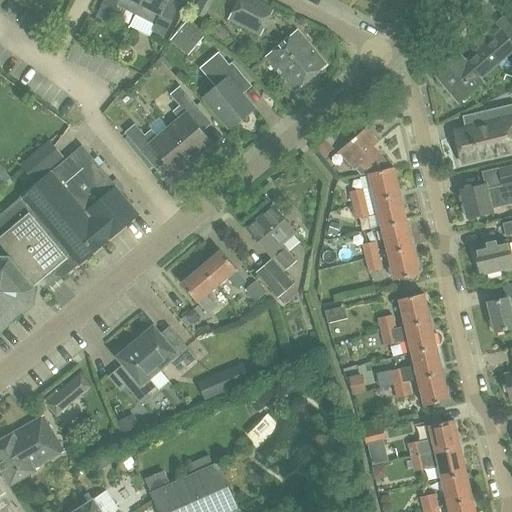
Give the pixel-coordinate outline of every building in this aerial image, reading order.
[(116,6),(135,16),(142,0),(104,0),(103,4),(102,3),(96,16),(105,21),(112,8),(114,9),(116,6)] [(153,29),(165,35),(180,6),(169,0),(168,0),(142,0),(135,16),(155,26),(153,29)] [(237,0),(227,20),(260,36),(274,8),(258,0),(237,0)] [(171,40),(188,55),(204,37),(186,22),(171,40)] [(432,72),(458,103),(483,83),(480,79),(511,52),(511,34),(508,38),(501,30),(492,37),(487,31),(473,42),(478,49),(464,60),(457,52),(432,72)] [(267,57),(295,90),(325,64),(296,31),(267,57)] [(230,129),(253,109),(240,93),(240,88),(248,82),(232,62),(229,65),(218,52),(202,66),(216,83),(215,88),(204,98),(230,129)] [(132,91),(139,77),(128,72),(122,86),(132,91)] [(168,128),(194,159),(212,143),(199,128),(208,120),(180,87),(170,95),(179,106),(172,112),(178,119),(168,128)] [(454,130),(462,164),(511,151),(511,140),(511,135),(511,134),(511,104),(481,112),(483,123),(454,130)] [(257,143),(271,136),(264,122),(250,129),(257,143)] [(162,159),(175,174),(194,159),(168,128),(157,136),(151,130),(145,136),(135,125),(125,133),(153,166),(162,159)] [(361,175),(368,173),(390,168),(372,146),(378,142),(367,129),(340,151),(354,169),(355,169),(361,175)] [(331,149),(324,141),(315,148),(323,156),(331,149)] [(0,331),(33,304),(35,287),(35,286),(59,265),(67,275),(139,214),(82,147),(52,172),(51,171),(21,197),(0,214),(0,331)] [(11,176),(0,162),(0,182),(1,184),(11,176)] [(511,165),(483,173),(486,184),(460,190),(467,218),(493,212),(492,209),(511,203),(511,165)] [(375,200),(400,194),(393,167),(390,168),(368,173),(375,200)] [(349,192),(353,206),(366,202),(363,189),(350,192),(349,192)] [(378,214),(381,228),(406,222),(400,194),(375,200),(375,201),(375,200),(366,202),(353,206),(356,220),(378,214)] [(247,228),(272,258),(273,259),(274,257),(286,271),(297,262),(282,244),(296,232),(273,206),(247,228)] [(511,221),(502,224),(505,236),(511,234),(511,221)] [(341,225),(331,222),(327,232),(338,235),(341,225)] [(381,228),(388,255),(413,249),(406,222),(381,228)] [(474,248),(480,275),(511,267),(511,258),(508,240),(474,248)] [(366,258),(379,255),(376,241),(362,245),(366,258)] [(388,255),(394,280),(419,274),(413,249),(388,255)] [(220,251),(201,267),(217,286),(227,277),(237,290),(247,282),(220,251)] [(382,269),(379,255),(366,258),(369,272),(382,269)] [(257,272),(278,297),(293,284),(272,259),(257,272)] [(181,283),(207,314),(217,307),(207,294),(217,286),(201,267),(181,283)] [(246,289),(255,301),(265,293),(256,281),(246,289)] [(487,303),(494,332),(511,327),(511,283),(502,285),(505,299),(487,303)] [(405,326),(430,320),(423,293),(399,299),(405,326)] [(325,311),(328,323),(347,319),(345,306),(325,311)] [(378,318),(381,332),(397,328),(393,314),(378,318)] [(411,353),(436,347),(430,320),(405,326),(397,328),(381,332),(385,346),(408,340),(411,353)] [(132,338),(159,370),(169,362),(179,373),(196,358),(181,340),(172,348),(153,326),(150,329),(147,326),(132,338)] [(126,386),(141,405),(159,390),(149,378),(159,370),(132,338),(118,351),(120,353),(117,357),(135,379),(126,386)] [(409,381),(418,379),(443,373),(436,347),(411,353),(414,365),(390,371),(393,385),(409,381)] [(198,383),(206,401),(251,381),(242,363),(198,383)] [(418,379),(424,406),(449,400),(443,373),(418,379)] [(81,374),(68,385),(78,397),(91,386),(81,374)] [(353,395),(366,392),(362,375),(349,378),(353,395)] [(412,395),(409,381),(393,385),(397,398),(412,395)] [(69,404),(59,392),(46,403),(56,415),(69,404)] [(0,440),(0,468),(10,486),(36,471),(34,468),(60,453),(40,418),(13,433),(0,440)] [(117,423),(124,440),(132,436),(125,420),(117,423)] [(435,452),(460,446),(453,420),(429,426),(432,439),(423,441),(426,455),(435,453),(435,452)] [(363,432),(366,444),(385,439),(382,428),(363,432)] [(411,458),(426,455),(423,441),(407,445),(411,458)] [(441,479),(466,473),(460,446),(435,452),(435,453),(426,455),(411,458),(414,472),(429,468),(438,466),(441,479)] [(96,464),(101,471),(114,461),(109,455),(96,464)] [(209,456),(200,460),(204,468),(213,464),(209,456)] [(150,493),(158,511),(233,511),(239,509),(218,462),(213,464),(204,468),(150,493)] [(386,465),(373,468),(376,481),(389,477),(386,465)] [(448,506),(472,500),(466,473),(441,479),(448,506)] [(132,511),(140,511),(152,503),(137,483),(120,495),(132,511)] [(121,511),(108,491),(93,500),(93,499),(73,511),(121,511)] [(420,497),(423,511),(438,508),(439,508),(435,494),(420,497)] [(475,511),(472,500),(448,506),(449,511),(475,511)]
